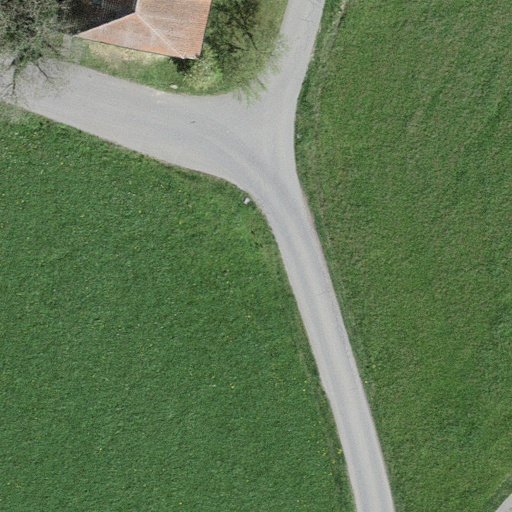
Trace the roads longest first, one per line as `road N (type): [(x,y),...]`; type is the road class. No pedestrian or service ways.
road 1 (residential): [(277,166),(378,511)]
road 2 (unclassified): [(0,74),(116,124),(277,166)]
road 3 (residential): [(314,0),(277,166)]
